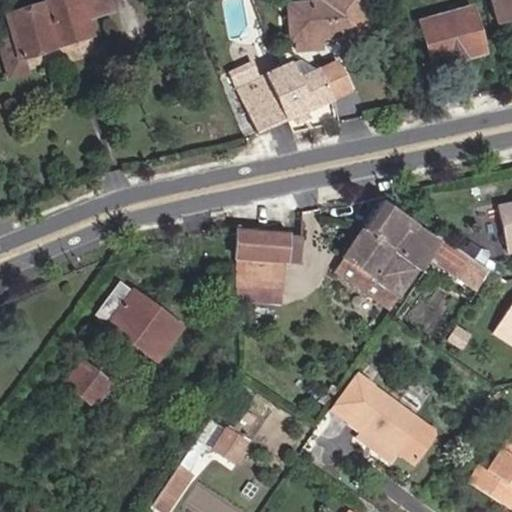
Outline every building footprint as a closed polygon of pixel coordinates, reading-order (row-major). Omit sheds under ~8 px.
[(11,38),(0,41),(0,48),(9,78),(27,73),(22,57),(89,35),(85,21),(111,12),(107,0),(50,0),(42,3),(43,6),(5,19),(11,38)] [(290,40),(293,40),(294,52),(324,50),(323,38),(363,35),(360,0),(321,0),(321,2),(287,6),(290,40)] [(511,17),(511,0),(488,0),(496,22),(511,17)] [(481,54),(469,8),(421,22),(432,68),(481,54)] [(348,92),(335,63),(318,70),(331,100),(348,92)] [(291,117),(304,112),(331,100),(318,70),(316,71),(296,80),(289,64),(257,78),(253,69),(231,79),(257,133),(291,117)] [(294,124),(307,118),(304,112),(291,117),(294,124)] [(511,200),(499,203),(508,242),(511,241),(511,200)] [(458,267),(465,257),(381,201),(360,231),(392,250),(416,268),(423,273),(427,268),(420,262),(424,257),(431,248),(458,267)] [(288,235),(288,231),(240,227),(240,224),(238,224),(237,232),(288,235)] [(416,268),(392,250),(360,231),(342,256),(397,296),(416,268)] [(299,235),(288,235),(237,232),(236,258),(246,259),(282,261),(298,262),(299,235)] [(331,273),(387,310),(397,296),(342,256),(331,273)] [(458,267),(453,275),(474,290),(486,271),(465,257),(458,267)] [(245,285),(280,287),(282,261),(246,259),(245,285)] [(178,329),(118,283),(95,314),(155,360),(178,329)] [(511,300),(496,326),(511,336),(511,300)] [(493,330),(511,342),(511,336),(496,326),(493,330)] [(109,383),(80,362),(63,385),(93,407),(109,383)] [(369,387),(352,375),(328,409),(345,421),(369,387)] [(357,432),(354,437),(388,462),(396,451),(413,463),(433,435),(431,428),(371,385),(369,387),(345,421),(344,423),(357,432)] [(233,466),(249,442),(226,427),(211,451),(233,466)] [(511,432),(486,471),(478,467),(469,480),(502,502),(511,490),(511,432)] [(502,502),(508,507),(511,501),(511,490),(502,502)]
